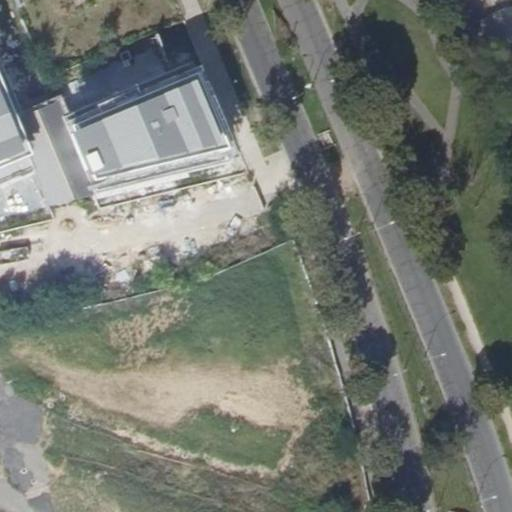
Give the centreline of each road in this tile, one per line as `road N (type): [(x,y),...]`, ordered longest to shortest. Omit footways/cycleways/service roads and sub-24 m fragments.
road 1 (primary): [(505,511),(455,355),(306,0)]
road 2 (primary): [(242,0),(364,302),(416,511)]
